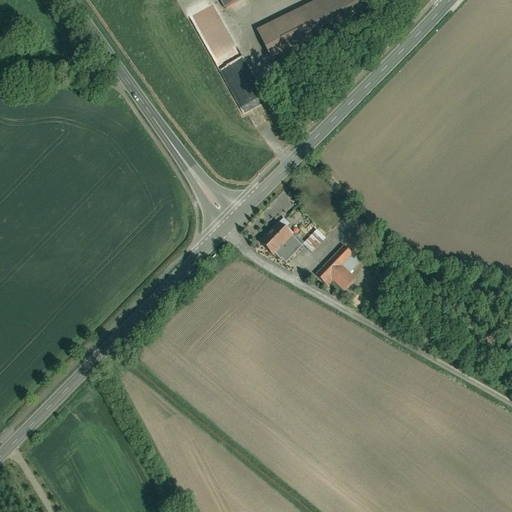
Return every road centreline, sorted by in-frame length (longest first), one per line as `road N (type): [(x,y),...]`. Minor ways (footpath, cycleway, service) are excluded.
road 1 (tertiary): [(226,225),(0,454)]
road 2 (tertiary): [(447,0),(226,225)]
road 3 (tertiary): [(69,0),(226,225)]
